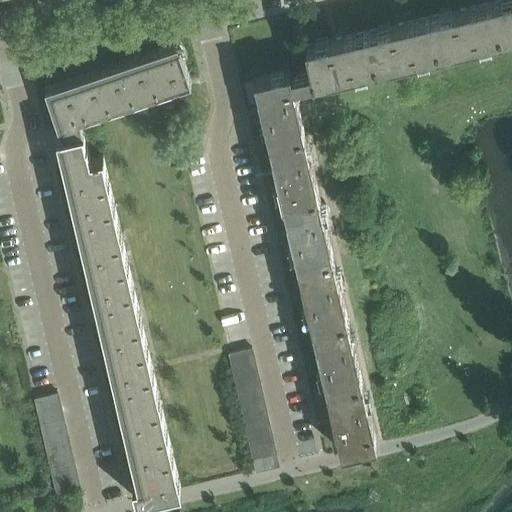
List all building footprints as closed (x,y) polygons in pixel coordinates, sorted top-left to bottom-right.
[(511,0),(503,0),(493,3),(501,38),(511,35),(511,0)] [(431,17),(439,53),(501,38),(493,3),(431,17)] [(369,32),(377,67),(439,53),(431,17),(369,32)] [(291,69),(255,78),(270,141),(305,132),(294,84),(304,82),(314,80),(315,82),(377,67),(369,32),(306,46),(311,69),(292,73),(291,69)] [(180,45),(147,57),(158,91),(192,80),(180,45)] [(135,99),(158,91),(147,57),(123,65),(135,99)] [(123,65),(100,72),(111,107),(135,99),(123,65)] [(88,115),(111,107),(100,72),(76,80),(88,115)] [(67,133),(68,139),(86,135),(84,128),(81,129),(78,118),(88,115),(76,80),(52,88),(67,133)] [(270,141),(284,202),(320,194),(305,132),(270,141)] [(65,146),(75,186),(110,178),(104,152),(91,155),(86,135),(68,139),(70,145),(65,146)] [(75,186),(80,210),(115,202),(110,178),(75,186)] [(284,202),(299,264),(334,256),(320,194),(284,202)] [(115,202),(80,210),(88,245),(104,242),(102,231),(121,226),(115,202)] [(88,245),(94,269),(129,261),(121,226),(102,231),(104,242),(88,245)] [(299,264),(313,326),(349,318),(334,256),(299,264)] [(94,269),(100,294),(135,286),(129,261),(94,269)] [(140,310),(135,286),(100,294),(108,329),(124,325),(122,314),(140,310)] [(108,329),(113,353),(148,345),(140,310),(122,314),(124,325),(108,329)] [(313,326),(327,387),(363,379),(349,318),(313,326)] [(154,369),(148,345),(113,353),(119,377),(154,369)] [(229,352),(232,365),(255,359),(253,347),(229,352)] [(258,371),(255,359),(232,365),(235,376),(258,371)] [(160,394),(154,369),(119,377),(127,413),(144,409),(141,398),(160,394)] [(261,383),(258,371),(235,376),(237,388),(261,383)] [(378,442),(363,379),(327,387),(342,450),(378,442)] [(264,395),(261,383),(237,388),(240,400),(264,395)] [(34,398),(37,410),(60,405),(57,392),(34,398)] [(127,413),(133,437),(168,429),(160,394),(141,398),(144,409),(127,413)] [(266,406),(264,395),(240,400),(243,411),(266,406)] [(63,416),(60,405),(37,410),(39,422),(63,416)] [(243,411),(245,423),(269,418),(266,406),(243,411)] [(63,416),(39,422),(42,434),(66,428),(63,416)] [(271,429),(269,418),(245,423),(248,435),(271,429)] [(68,440),(66,428),(42,434),(45,445),(68,440)] [(173,453),(168,429),(133,437),(138,461),(173,453)] [(274,441),(271,429),(248,435),(251,446),(274,441)] [(68,440),(45,445),(48,457),(71,452),(68,440)] [(277,453),(274,441),(251,446),(253,458),(277,453)] [(74,463),(71,452),(48,457),(50,468),(74,463)] [(181,488),(173,453),(138,461),(143,480),(133,482),(137,498),(181,488)] [(280,465),(277,453),(253,458),(256,470),(280,465)] [(74,463),(50,468),(53,480),(76,474),(74,463)] [(79,487),(76,474),(53,480),(56,493),(79,487)]
